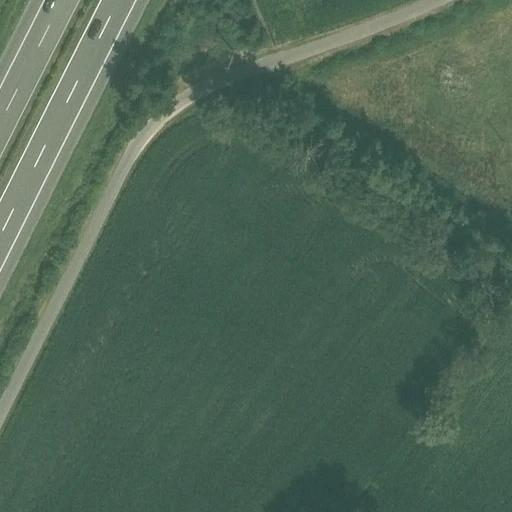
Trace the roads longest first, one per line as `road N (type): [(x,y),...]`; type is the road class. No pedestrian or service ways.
road 1 (unclassified): [(0,407),(132,136),(163,103),(198,80),(441,0)]
road 2 (motorway): [(0,253),(129,0)]
